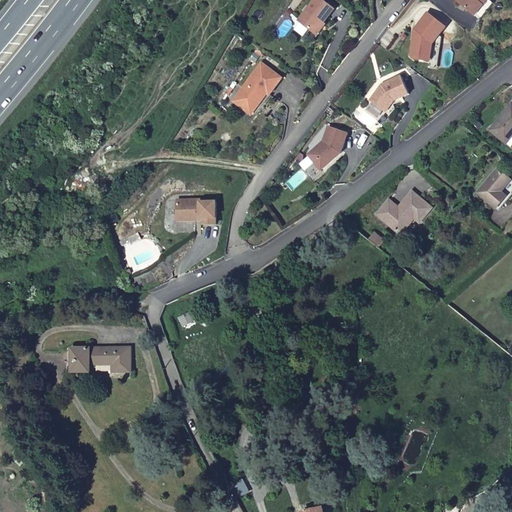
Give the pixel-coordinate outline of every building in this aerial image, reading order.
[(337,7),(328,0),(315,0),(301,18),(318,31),(337,7)] [(460,0),(460,1),(478,17),(493,1),(493,0),(460,0)] [(493,1),(478,17),(483,21),(497,6),(493,1)] [(448,27),(431,12),(418,29),(420,30),(419,39),(416,39),(414,54),(417,57),(432,59),(434,43),(439,38),(448,27)] [(443,42),(439,38),(434,43),(432,59),(431,67),(440,68),(443,42)] [(264,61),(236,100),(247,108),(252,101),(259,106),(267,95),(263,92),(266,88),(270,91),(272,93),(285,76),(264,61)] [(385,83),(373,99),(389,111),(394,104),(393,101),(412,92),(404,74),(385,83)] [(247,108),(254,113),(259,106),(252,101),(247,108)] [(511,105),(490,130),(505,143),(511,135),(511,105)] [(326,140),(314,150),(327,165),(344,151),(351,132),(331,125),(326,140)] [(314,150),(311,153),(324,168),(327,165),(314,150)] [(301,153),(295,159),(299,165),(303,161),(304,156),(301,153)] [(511,183),(495,168),(474,191),(492,207),(502,196),(504,199),(511,190),(511,183)] [(410,213),(420,221),(431,207),(408,188),(394,204),(388,200),(377,214),(397,230),(410,213)] [(203,198),(179,198),(179,218),(190,219),(190,213),(203,213),(206,216),(206,223),(219,223),(219,200),(203,200),(203,198)] [(375,233),(369,239),(378,247),(384,240),(375,233)] [(133,341),(74,344),(75,369),(98,367),(97,359),(116,358),(117,366),(133,365),(133,341)]
